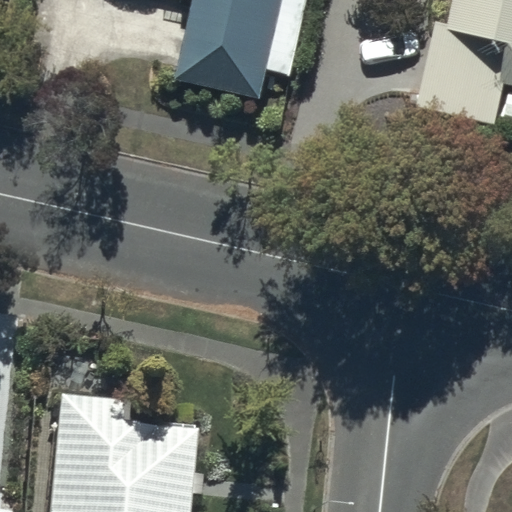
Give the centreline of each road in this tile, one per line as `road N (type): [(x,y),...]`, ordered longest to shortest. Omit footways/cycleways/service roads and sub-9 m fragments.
road 1 (tertiary): [(0,193),(397,287)]
road 2 (residential): [(378,511),(397,287)]
